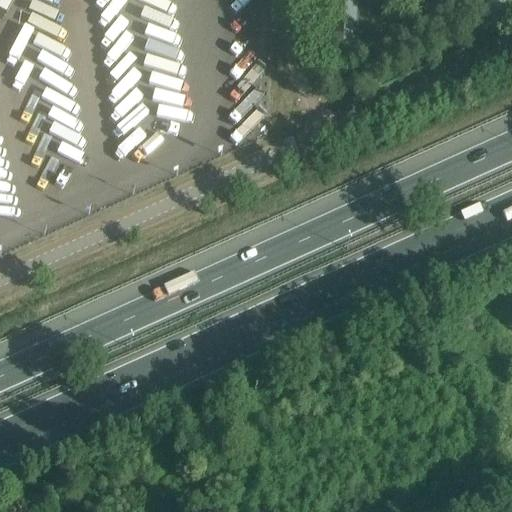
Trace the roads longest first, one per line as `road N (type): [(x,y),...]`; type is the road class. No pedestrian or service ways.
road 1 (motorway): [(0,438),(511,207)]
road 2 (motorway): [(511,144),(0,375)]
road 3 (unclassified): [(0,283),(326,136)]
road 4 (unclassified): [(326,136),(511,51)]
road 5 (unclassified): [(326,136),(293,58),(292,0)]
